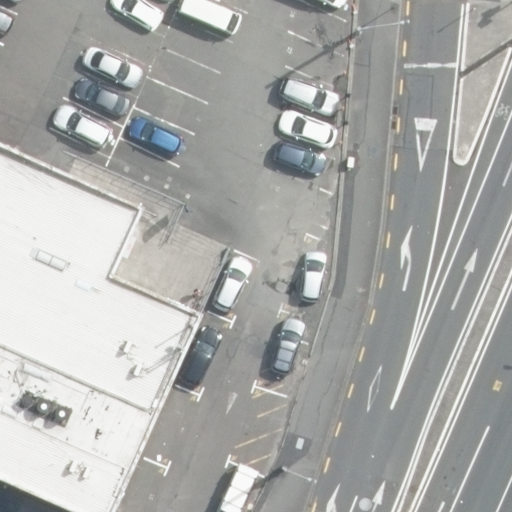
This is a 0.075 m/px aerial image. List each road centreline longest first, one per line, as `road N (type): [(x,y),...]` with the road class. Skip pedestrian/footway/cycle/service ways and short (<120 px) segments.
road 1 (trunk): [(390,442),(437,90),(439,0)]
road 2 (secondary): [(390,442),(511,149)]
